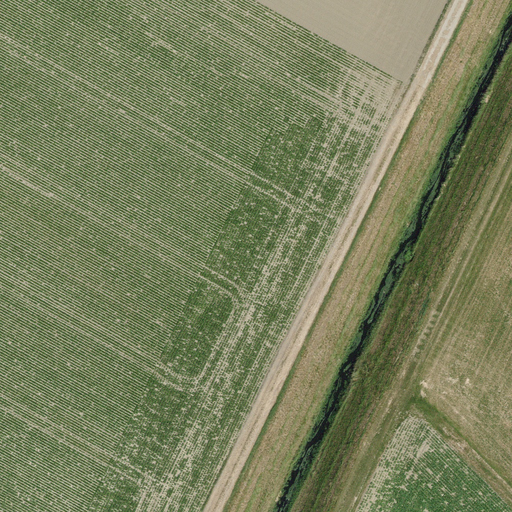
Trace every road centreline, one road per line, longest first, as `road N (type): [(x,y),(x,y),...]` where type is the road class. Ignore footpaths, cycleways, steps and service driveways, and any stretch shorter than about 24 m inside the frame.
road 1 (track): [(462,0),(217,511)]
road 2 (track): [(511,159),(346,511)]
road 3 (track): [(511,495),(405,387)]
